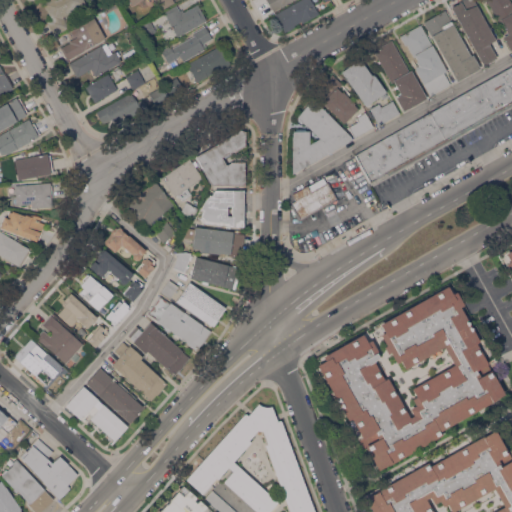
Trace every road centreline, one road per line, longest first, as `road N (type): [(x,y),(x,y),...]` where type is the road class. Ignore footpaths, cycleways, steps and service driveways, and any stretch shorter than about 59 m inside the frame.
road 1 (secondary): [(511,168),(275,316),(84,511)]
road 2 (residential): [(232,0),(266,74),(281,347),(336,511)]
road 3 (residential): [(394,0),(121,157),(102,175),(66,249),(0,324)]
road 4 (secondary): [(122,511),(228,393),(281,347),(511,215)]
road 5 (residential): [(3,0),(102,175)]
road 6 (residential): [(0,374),(138,496)]
